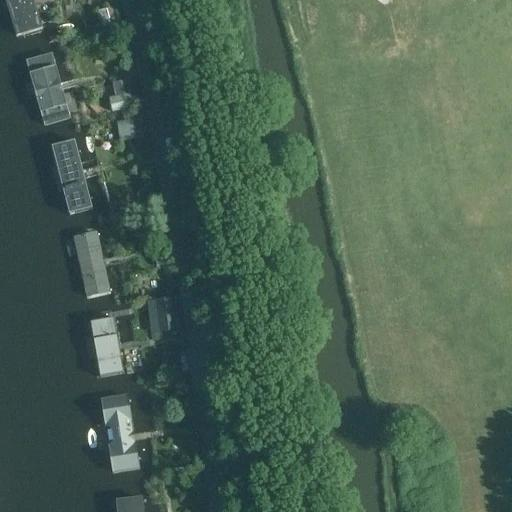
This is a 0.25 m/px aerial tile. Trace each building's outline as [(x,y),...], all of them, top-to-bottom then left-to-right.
[(3,0),(18,42),(44,33),(32,0),(3,0)] [(32,65),(50,133),(72,127),(53,59),(32,65)] [(115,98),(109,100),(113,113),(133,108),(130,94),(125,96),(115,98)] [(141,139),(138,121),(117,124),(120,142),(141,139)] [(55,151),(72,216),(93,210),(77,146),(55,151)] [(74,241),(89,306),(113,300),(98,235),(74,241)] [(165,263),(163,253),(154,254),(156,264),(165,263)] [(171,299),(156,301),(161,332),(176,330),(172,304),(171,299)] [(89,327),(101,384),(125,379),(114,322),(89,327)] [(172,376),(180,375),(176,350),(168,352),(172,376)] [(178,410),(185,409),(182,392),(175,393),(178,410)] [(102,404),(116,479),(142,474),(128,399),(102,404)] [(117,505),(117,511),(144,511),(143,503),(117,505)]
